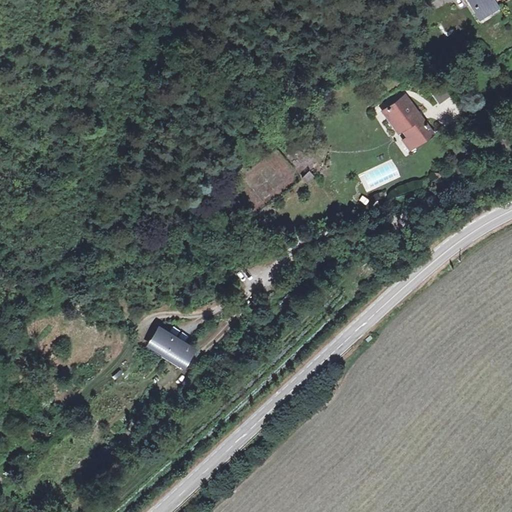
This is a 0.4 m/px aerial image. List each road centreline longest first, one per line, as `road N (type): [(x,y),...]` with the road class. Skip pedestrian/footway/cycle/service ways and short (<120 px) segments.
road 1 (track): [(0,295),(80,270),(287,245),(511,175)]
road 2 (secondary): [(511,212),(444,254),(160,511)]
